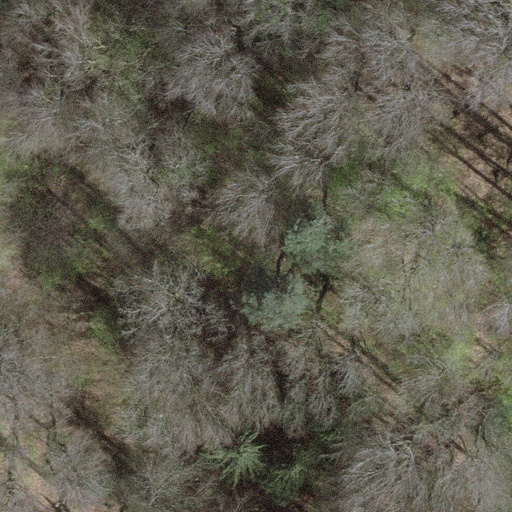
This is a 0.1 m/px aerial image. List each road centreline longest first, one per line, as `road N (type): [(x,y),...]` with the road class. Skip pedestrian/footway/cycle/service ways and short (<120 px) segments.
road 1 (track): [(0,209),(22,285),(61,343),(219,511)]
road 2 (track): [(76,0),(31,71),(0,166)]
